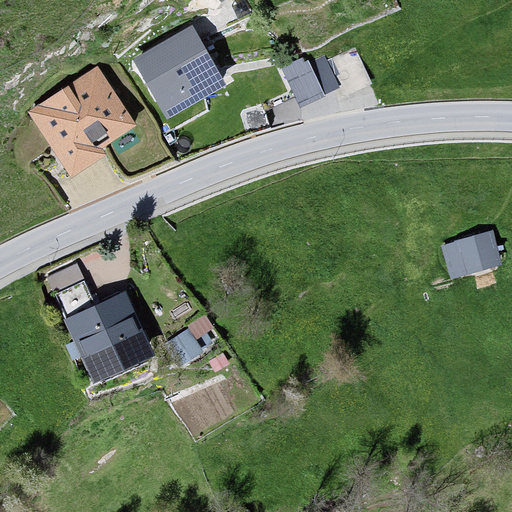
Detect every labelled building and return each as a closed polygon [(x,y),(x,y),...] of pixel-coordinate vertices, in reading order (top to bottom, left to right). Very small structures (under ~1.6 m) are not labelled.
[(202,37),(146,70),(177,123),(233,89),(202,37)] [(289,70),(295,100),(339,91),(331,54),(298,61),(300,67),(289,70)] [(100,68),(34,114),(80,180),(146,134),(100,68)] [(496,232),(459,245),(472,281),(509,269),(496,232)] [(79,262),(49,274),(63,310),(93,298),(79,262)] [(137,296),(76,327),(110,394),(172,363),(137,296)] [(200,338),(217,330),(210,317),(173,335),(186,362),(207,352),(200,338)]
